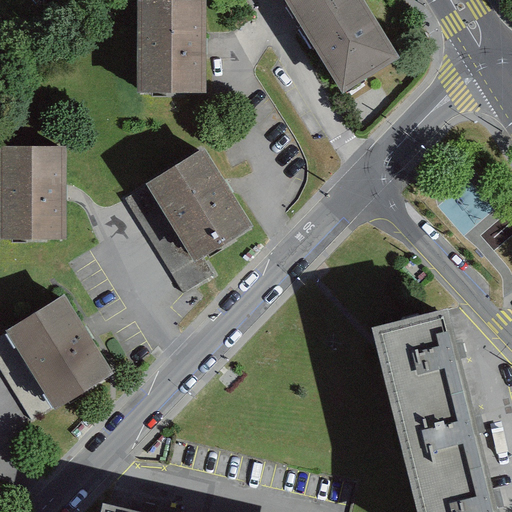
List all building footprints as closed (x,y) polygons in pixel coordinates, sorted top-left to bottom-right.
[(26,0),(36,12),(50,0),(26,0)] [(359,0),(277,0),(342,103),(401,66),(359,0)] [(206,6),(135,7),(136,101),(206,101),(206,52),(206,6)] [(64,152),(0,152),(0,246),(65,246),(64,194),(64,152)] [(253,235),(204,157),(145,194),(194,272),(253,235)] [(112,383),(62,302),(2,339),(52,420),(112,383)] [(372,328),(392,408),(470,390),(450,309),(372,328)] [(392,408),(412,489),(489,470),(470,390),(392,408)] [(412,489),(417,511),(499,511),(489,470),(412,489)] [(97,511),(146,511),(100,502),(97,511)]
